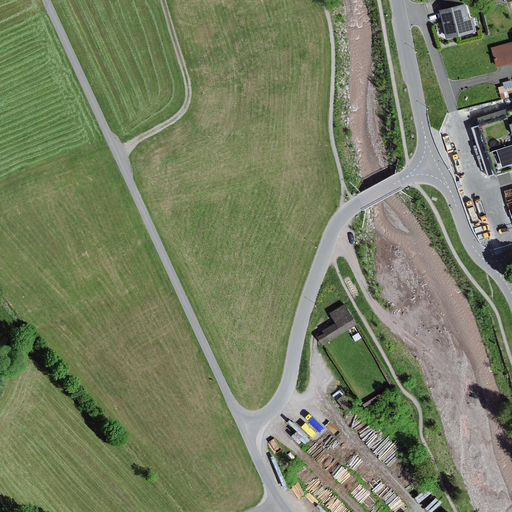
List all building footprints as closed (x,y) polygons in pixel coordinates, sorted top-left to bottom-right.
[(444,10),(439,11),(446,39),(477,32),(473,17),(469,18),(465,4),(464,5),(462,0),(444,0),(442,1),(444,10)] [(511,42),(491,48),(496,68),(511,63),(511,42)] [(511,80),(500,84),(504,98),(511,95),(511,80)] [(511,108),(506,110),(508,117),(479,125),(472,128),(487,175),(494,172),(495,177),(511,170),(511,108)] [(508,117),(506,110),(477,118),(479,125),(508,117)] [(331,311),(338,324),(319,333),(324,343),(360,326),(348,303),(331,311)]
